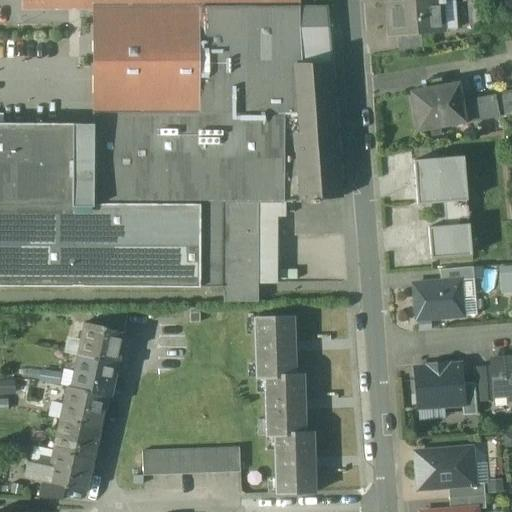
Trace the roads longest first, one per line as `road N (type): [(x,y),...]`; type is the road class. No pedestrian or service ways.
road 1 (residential): [(373,348),(348,0)]
road 2 (residential): [(100,510),(129,375),(159,343)]
road 3 (residential): [(386,506),(373,348)]
road 4 (residential): [(229,511),(386,506)]
road 5 (residential): [(373,348),(511,337)]
